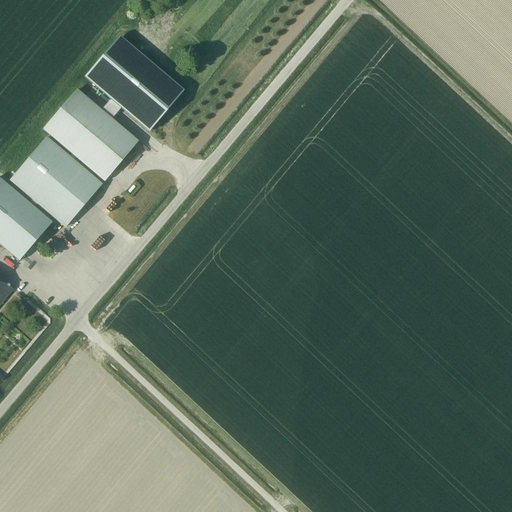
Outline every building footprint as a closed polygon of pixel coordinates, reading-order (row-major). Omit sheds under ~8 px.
[(122,109),(152,133),(186,89),(119,36),(86,78),(112,99),(103,109),(115,118),(122,109)] [(138,144),(76,91),(44,128),(106,181),(138,144)] [(45,138),(10,179),(65,227),(101,185),(45,138)] [(0,178),(0,244),(21,262),(53,223),(0,178)] [(0,278),(0,304),(13,289),(0,278)]
